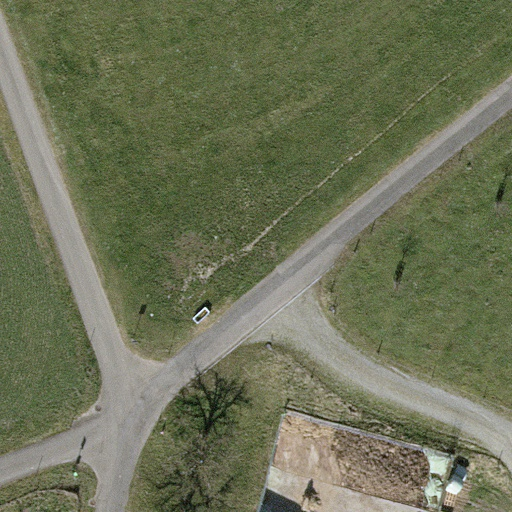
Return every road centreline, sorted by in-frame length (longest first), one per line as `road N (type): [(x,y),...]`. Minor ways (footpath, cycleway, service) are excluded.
road 1 (track): [(511,98),(139,415)]
road 2 (track): [(0,30),(139,415)]
road 3 (track): [(139,415),(0,470)]
